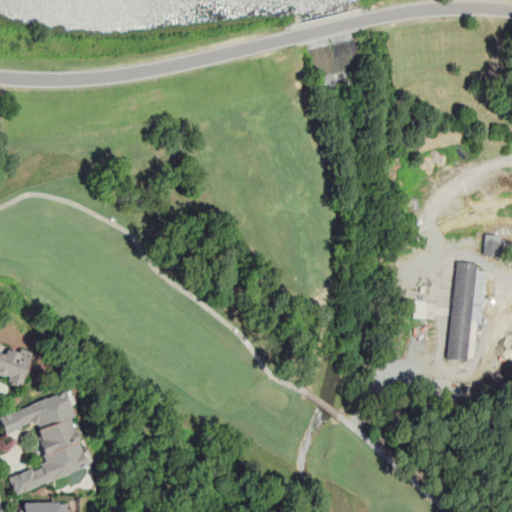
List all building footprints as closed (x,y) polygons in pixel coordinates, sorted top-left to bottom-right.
[(498,256),(500,235),(483,234),(482,255),(498,256)] [(455,262),(445,359),(474,362),(483,272),(474,271),(475,263),(455,262)] [(29,357),(0,347),(0,380),(19,387),(29,357)] [(87,468),(62,393),(0,413),(0,424),(4,436),(33,426),(46,464),(7,477),(13,493),(87,468)] [(18,511),(23,510),(22,503),(56,502),(56,503),(63,503),(63,511),(18,511)]
